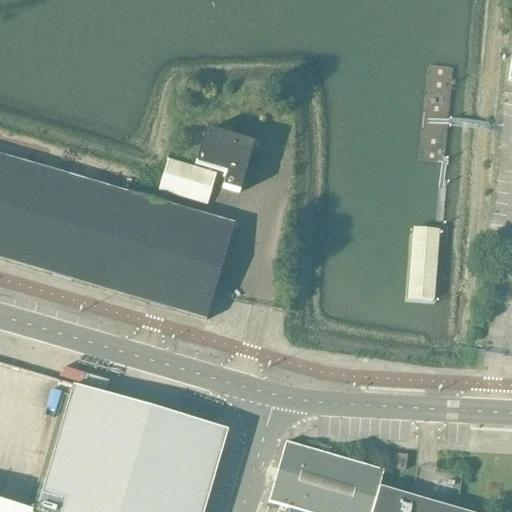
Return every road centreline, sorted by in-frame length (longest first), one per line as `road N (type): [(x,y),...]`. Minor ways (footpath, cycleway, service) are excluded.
road 1 (unclassified): [(273,397),(0,318)]
road 2 (unclassified): [(511,414),(273,397)]
